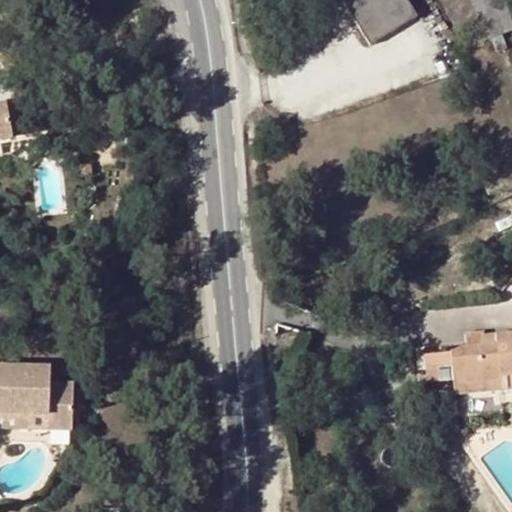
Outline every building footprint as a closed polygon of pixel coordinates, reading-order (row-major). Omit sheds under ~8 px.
[(403,0),(344,0),(372,44),(414,17),(403,0)] [(501,0),(471,0),(487,41),(509,33),(511,25),(501,0)] [(503,39),(492,43),(496,53),(507,50),(503,39)] [(0,109),(0,142),(13,140),(7,108),(0,109)] [(454,354),(427,356),(430,383),(456,381),(456,387),(504,383),(504,379),(511,378),(511,333),(498,335),(498,344),(482,345),(453,347),(454,354)] [(498,344),(498,335),(481,336),(482,345),(498,344)] [(0,414),(47,415),(47,429),(73,429),(74,382),(52,381),(52,367),(0,367),(0,414)] [(456,387),(457,393),(505,389),(504,383),(456,387)] [(0,414),(0,428),(47,429),(47,415),(0,414)]
